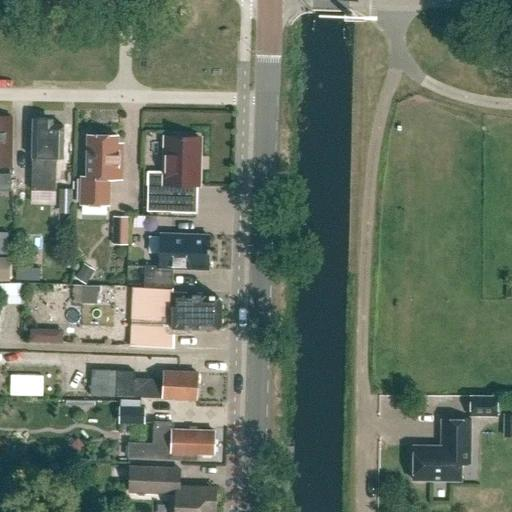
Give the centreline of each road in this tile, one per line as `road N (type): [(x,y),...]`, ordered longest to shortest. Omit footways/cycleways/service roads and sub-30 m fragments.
road 1 (residential): [(398,49),(369,174),(364,511)]
road 2 (secondary): [(252,511),(265,99)]
road 3 (residential): [(265,99),(0,93)]
road 4 (residential): [(398,49),(411,69),(448,93),(511,105)]
